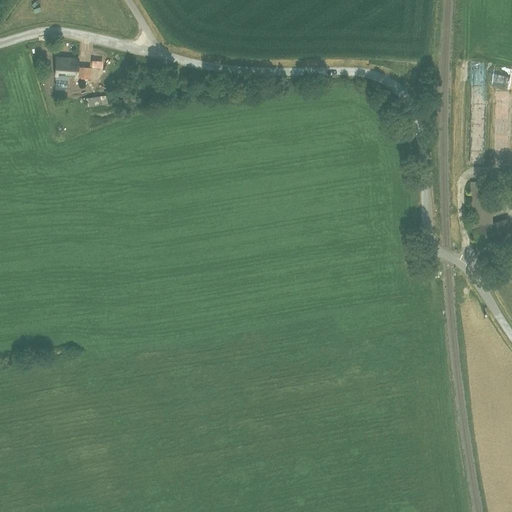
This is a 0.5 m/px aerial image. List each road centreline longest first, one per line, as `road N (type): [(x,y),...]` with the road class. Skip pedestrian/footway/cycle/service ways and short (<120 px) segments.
road 1 (unclassified): [(155,54),(235,72),(351,73),(388,82),(420,127),(431,243),(470,270),(511,335)]
road 2 (unclassified): [(0,46),(66,34),(155,54)]
